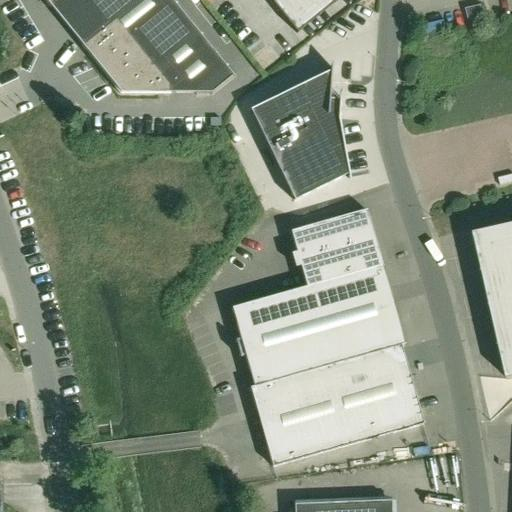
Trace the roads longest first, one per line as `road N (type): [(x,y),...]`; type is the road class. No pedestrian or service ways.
road 1 (unclassified): [(391,0),(388,137),(445,323),(479,511)]
road 2 (unknown): [(402,191),(274,229),(244,259),(227,301),(238,412),(58,456)]
road 3 (unclassified): [(0,234),(45,386),(62,511)]
